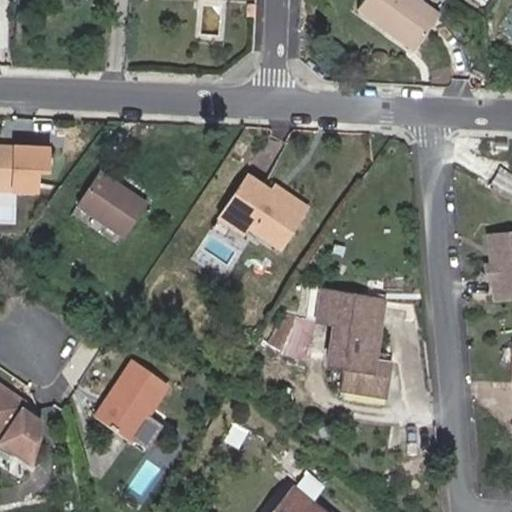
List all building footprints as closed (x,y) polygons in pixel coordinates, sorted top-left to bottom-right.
[(385,28),(389,21),(418,42),(439,13),(421,0),(362,0),(357,7),(385,28)] [(385,28),(413,48),(418,42),(389,21),(385,28)] [(16,146),(0,145),(0,189),(14,190),(16,146)] [(77,205),(122,236),(146,202),(100,170),(77,205)] [(246,227),(278,248),(302,211),(270,190),(248,175),(223,213),(246,227)] [(307,204),(274,182),(270,190),(302,211),(307,204)] [(219,220),(241,235),(246,227),(223,213),(219,220)] [(495,300),(511,298),(511,233),(489,236),(495,300)] [(377,334),(368,332),(373,302),(321,293),(316,324),(333,327),(326,367),(342,370),(339,392),(383,399),(387,374),(371,371),(377,334)] [(377,334),(382,303),(373,302),(368,332),(377,334)] [(169,387),(131,361),(93,415),(131,441),(134,437),(149,447),(161,429),(146,419),(169,387)] [(0,443),(30,465),(36,417),(0,390),(0,443)] [(294,484),(271,511),(327,511),(315,501),(294,484)] [(336,511),(318,497),(315,501),(327,511),(336,511)]
